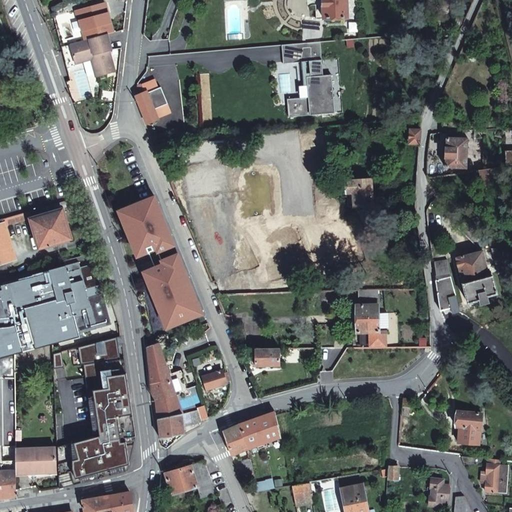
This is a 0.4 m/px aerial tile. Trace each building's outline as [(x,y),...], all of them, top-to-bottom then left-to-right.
[(314,0),(316,19),(323,19),(322,0),(314,0)] [(322,0),(323,19),(347,19),(346,0),(322,0)] [(105,3),(103,4),(106,15),(104,16),(107,25),(112,23),(105,3)] [(103,4),(98,5),(77,12),(86,41),(107,34),(114,32),(112,23),(107,25),(104,16),(106,15),(103,4)] [(114,73),(115,73),(114,70),(109,52),(111,51),(107,34),(86,41),(70,45),(76,66),(77,65),(76,61),(90,57),(91,61),(96,78),(114,73)] [(321,41),(290,44),(291,62),(317,60),(318,75),(315,75),(317,96),(294,98),(296,115),(335,112),(332,74),(323,75),(321,41)] [(90,57),(76,61),(77,65),(91,61),(90,57)] [(29,88),(31,94),(37,92),(35,86),(29,88)] [(147,91),(154,108),(167,102),(160,86),(147,91)] [(147,91),(136,96),(147,123),(158,118),(154,108),(147,91)] [(411,129),(411,143),(421,143),(422,130),(413,130),(411,129)] [(469,168),(469,159),(470,138),(448,138),(447,167),(469,168)] [(500,168),(481,171),(485,184),(502,180),(500,168)] [(429,178),(444,176),(443,169),(429,170),(429,178)] [(347,180),(348,192),(354,191),(355,206),(374,205),(372,178),(347,180)] [(140,266),(166,330),(202,315),(175,247),(160,253),(156,245),(171,239),(152,191),(116,204),(134,250),(146,246),(152,260),(140,266)] [(480,200),(483,212),(491,211),(488,198),(480,200)] [(80,208),(77,199),(24,213),(8,218),(10,225),(33,219),(41,248),(72,238),(65,212),(80,208)] [(8,218),(0,220),(0,265),(18,260),(8,225),(10,225),(8,218)] [(492,248),(499,273),(506,272),(500,246),(492,248)] [(457,257),(468,303),(479,300),(480,305),(489,302),(488,297),(497,294),(492,273),(489,273),(483,250),(457,257)] [(4,290),(0,292),(0,353),(1,358),(80,336),(79,332),(111,324),(102,293),(89,297),(88,297),(87,296),(86,295),(85,294),(85,292),(85,291),(86,290),(87,288),(101,284),(95,263),(82,267),(80,262),(51,270),(51,272),(3,286),(4,290)] [(460,312),(452,278),(436,281),(441,311),(452,308),(453,314),(459,312),(460,312)] [(378,290),(358,291),(358,305),(369,305),(369,300),(378,300),(378,290)] [(145,343),(147,347),(158,343),(143,296),(142,297),(145,343)] [(356,332),(379,332),(378,300),(369,300),(369,305),(358,305),(356,305),(356,332)] [(74,471),(71,472),(74,485),(128,470),(136,434),(125,358),(121,359),(117,337),(79,347),(81,365),(84,365),(95,437),(67,444),(74,471)] [(175,396),(169,375),(158,343),(147,347),(151,392),(156,398),(158,418),(182,413),(175,396)] [(255,366),(281,365),(280,352),(280,348),(255,349),(255,366)] [(53,354),(54,369),(64,368),(63,351),(53,354)] [(169,375),(175,396),(187,392),(182,371),(169,375)] [(226,383),(226,381),(230,380),(227,371),(223,372),(223,371),(204,377),(207,388),(226,383)] [(411,411),(412,400),(402,399),(401,410),(410,411),(411,411)] [(182,413),(184,426),(199,423),(201,422),(198,409),(182,413)] [(482,412),(458,411),(457,426),(460,427),(458,442),(480,444),(482,412)] [(281,436),(276,412),(259,418),(264,442),(281,436)] [(184,426),(182,413),(158,418),(161,438),(184,432),(184,426)] [(264,442),(259,418),(241,424),(247,448),(264,442)] [(223,432),(231,455),(247,448),(241,424),(223,432)] [(58,474),(59,489),(74,485),(71,472),(74,471),(67,444),(57,447),(57,450),(57,459),(58,471),(58,474)] [(17,470),(17,471),(58,471),(57,459),(57,450),(17,450),(17,470)] [(464,464),(465,465),(481,467),(482,459),(465,457),(464,464)] [(243,476),(249,474),(253,474),(249,459),(239,461),(243,476)] [(509,466),(501,465),(501,460),(488,459),(487,473),(488,473),(488,481),(486,480),(485,490),(507,493),(509,466)] [(172,493),(198,487),(201,497),(217,493),(209,464),(207,463),(205,461),(166,472),(172,493)] [(399,466),(390,466),(389,479),(398,479),(399,466)] [(12,470),(4,471),(3,498),(17,495),(17,476),(17,471),(17,470),(12,470)] [(448,502),(450,486),(443,485),(444,479),(431,477),(430,487),(432,487),(431,495),(429,494),(428,505),(440,506),(441,501),(448,502)] [(273,480),(255,484),(257,492),(275,489),(273,480)] [(308,483),(291,487),(295,506),(312,503),(308,483)] [(341,488),(344,511),(368,511),(367,506),(363,484),(341,488)] [(113,509),(113,511),(134,511),(131,492),(112,495),(115,509),(113,509)] [(86,511),(97,511),(113,509),(115,509),(112,495),(84,500),(86,511)] [(455,501),(454,511),(469,511),(473,511),(465,496),(460,497),(455,501)]
